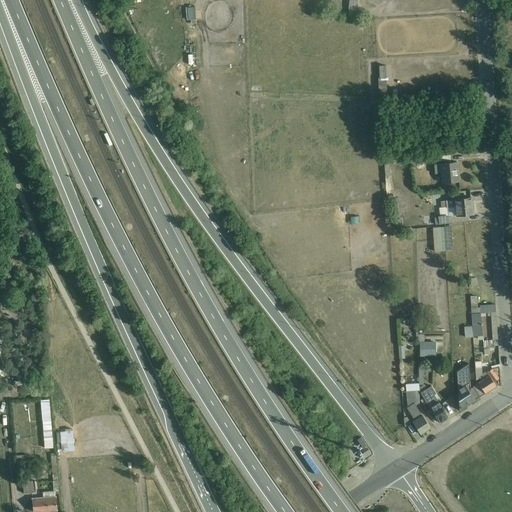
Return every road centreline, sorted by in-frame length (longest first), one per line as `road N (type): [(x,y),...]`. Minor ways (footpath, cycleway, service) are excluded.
road 1 (motorway): [(341,511),(175,250),(60,0)]
road 2 (motorway): [(11,0),(157,311),(285,511)]
road 3 (motorway): [(396,470),(215,233),(113,72),(79,0)]
road 4 (motorway): [(0,15),(214,511)]
road 5 (residential): [(511,362),(485,0)]
road 6 (unclassified): [(396,470),(511,394)]
